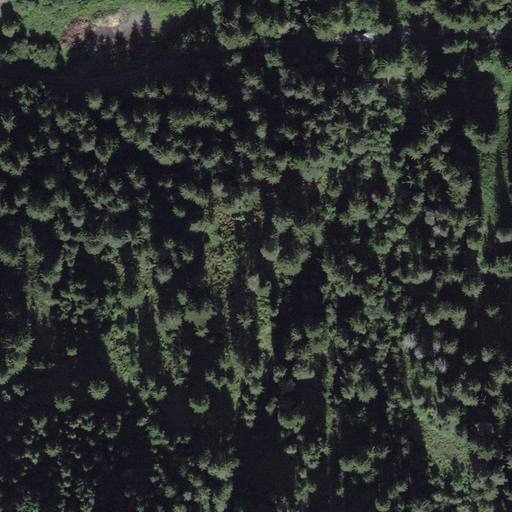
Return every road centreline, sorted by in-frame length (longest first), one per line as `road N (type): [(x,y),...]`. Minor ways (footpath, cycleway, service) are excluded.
road 1 (track): [(0,70),(93,81),(242,45),(511,35)]
road 2 (track): [(511,37),(388,82),(396,94),(419,100),(459,96),(511,105)]
